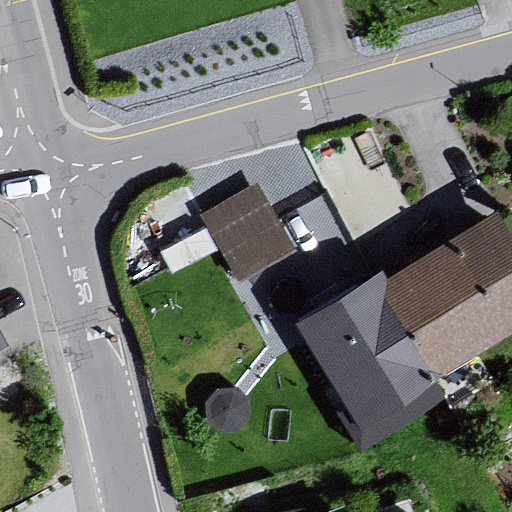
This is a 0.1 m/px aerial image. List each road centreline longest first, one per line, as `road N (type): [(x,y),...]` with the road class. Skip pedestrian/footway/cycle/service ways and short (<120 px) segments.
road 1 (residential): [(511,50),(114,161),(43,165)]
road 2 (tertiary): [(134,511),(43,165)]
road 3 (tertiary): [(43,165),(0,32)]
